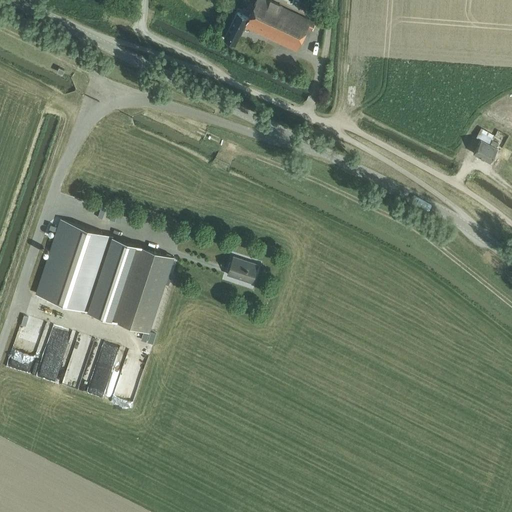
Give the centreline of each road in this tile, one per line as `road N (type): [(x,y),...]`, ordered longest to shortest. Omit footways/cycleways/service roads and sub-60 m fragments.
road 1 (track): [(511,305),(405,223),(0,30)]
road 2 (tertiary): [(289,135),(11,0)]
road 3 (tertiary): [(511,260),(406,192),(289,135)]
road 4 (residential): [(289,135),(257,134),(97,77)]
